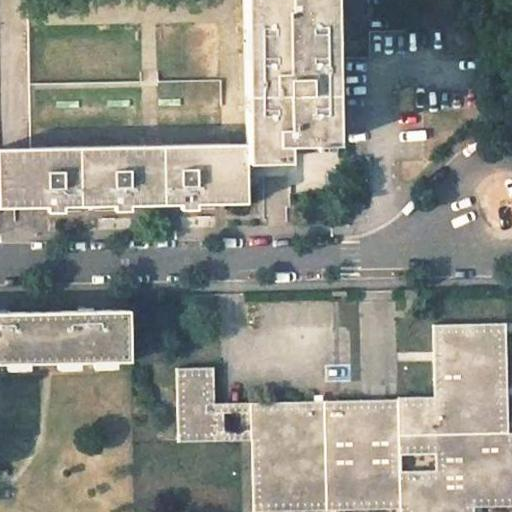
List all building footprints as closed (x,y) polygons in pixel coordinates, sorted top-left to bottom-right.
[(243,0),(26,0),(30,148),(246,143),(243,0)] [(243,0),(246,143),(246,161),(289,160),(289,144),(337,143),(336,125),(334,0),(243,0)] [(246,143),(30,148),(31,207),(47,206),(48,211),(57,211),(64,211),(64,206),(115,205),(114,210),(123,210),(130,210),(131,205),(181,204),(181,209),(189,209),(197,208),(197,203),(247,202),(246,161),(246,143)] [(337,143),(289,144),(289,160),(290,194),(311,193),(338,192),(337,143)] [(78,312),(42,312),(43,362),(93,361),(130,360),(130,311),(93,311),(93,308),(86,308),(78,308),(78,312)] [(0,362),(43,362),(42,312),(6,313),(6,310),(0,309),(0,362)] [(397,399),(250,403),(251,440),(253,511),(400,509),(400,511),(474,511),(474,508),(511,506),(511,432),(508,433),(506,323),(432,325),(434,399),(397,399)]
